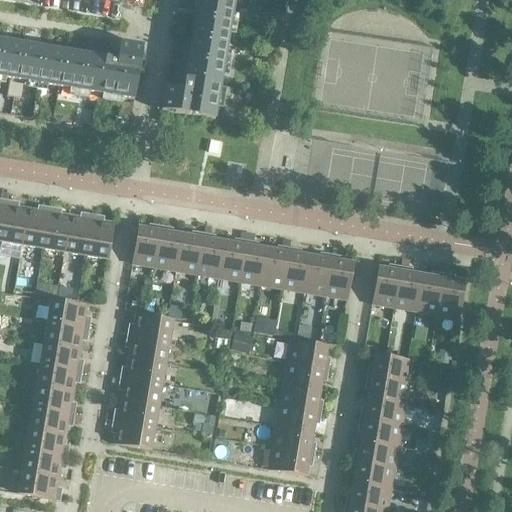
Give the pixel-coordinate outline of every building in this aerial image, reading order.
[(214,121),(234,5),(234,0),(197,0),(191,41),(188,60),(182,59),(178,82),(184,83),(182,92),(165,90),(161,112),(214,121)] [(107,60),(108,54),(85,50),(84,56),(0,42),(0,78),(9,80),(6,97),(21,100),(23,83),(133,101),(142,48),(119,44),(116,62),(107,60)] [(0,243),(21,247),(27,210),(13,208),(14,203),(7,202),(0,241),(0,243)] [(42,251),(49,209),(42,208),(41,213),(27,210),(21,247),(42,251)] [(64,254),(70,217),(56,215),(56,210),(49,209),(42,251),(64,254)] [(85,258),(92,216),(85,215),(84,220),(70,217),(64,254),(85,258)] [(107,261),(113,225),(98,222),(99,217),(92,216),(85,258),(107,261)] [(153,269),(160,228),(153,227),(153,231),(138,229),(131,266),(153,269)] [(175,273),(181,236),(167,234),(168,229),(160,228),(153,269),(175,273)] [(196,276),(203,235),(196,234),(195,239),(181,236),(175,273),(196,276)] [(218,280),(224,243),(209,241),(210,236),(203,235),(196,276),(218,280)] [(239,284),(246,242),(239,241),(238,246),(224,243),(218,280),(239,284)] [(260,287),(267,251),(252,248),(253,243),(246,242),(239,284),(260,287)] [(282,291),(289,249),(281,248),(281,253),(267,251),(260,287),(282,291)] [(303,294),(309,258),(295,255),(296,251),(289,249),(282,291),(303,294)] [(324,298),(331,257),(324,255),(323,260),(309,258),(303,294),(324,298)] [(347,302),(353,265),(338,263),(339,258),(331,257),(324,298),(347,302)] [(394,310),(400,268),(393,267),(392,272),(377,269),(371,306),(394,310)] [(415,313),(421,277),(407,274),(408,269),(400,268),(394,310),(415,313)] [(436,317),(443,275),(436,274),(435,279),(421,277),(415,313),(436,317)] [(458,321),(464,284),(449,281),(450,277),(443,275),(436,317),(458,321)] [(85,323),(87,308),(50,302),(47,324),(88,331),(89,324),(85,323)] [(168,345),(172,322),(135,316),(133,331),(128,330),(127,337),(168,345)] [(80,351),(82,337),(87,338),(88,331),(47,324),(43,345),(80,351)] [(165,366),(168,345),(127,337),(125,345),(130,345),(128,360),(165,366)] [(324,363),(327,348),(290,342),(286,364),(328,371),(329,364),(324,363)] [(77,365),(80,351),(43,345),(40,366),(81,373),(82,366),(77,365)] [(408,385),(412,363),(375,356),(372,371),(368,371),(366,378),(408,385)] [(161,387),(165,366),(128,360),(125,374),(121,373),(119,380),(161,387)] [(319,392),(322,378),(326,378),(328,371),(286,364),(282,386),(319,392)] [(73,394),(75,380),(80,380),(81,373),(40,366),(36,388),(73,394)] [(404,406),(408,385),(366,378),(365,385),(370,386),(368,400),(404,406)] [(157,408),(161,387),(119,380),(118,387),(123,388),(121,402),(157,408)] [(317,406),(319,392),(282,386),(279,407),(320,414),(322,407),(317,406)] [(70,408),(73,394),(36,388),(32,409),(74,416),(75,409),(70,408)] [(401,427),(404,406),(368,400),(365,414),(360,413),(359,420),(401,427)] [(154,430),(157,408),(121,402),(118,416),(113,416),(112,423),(154,430)] [(312,434),(314,420),(319,421),(320,414),(279,407),(275,428),(312,434)] [(65,437),(68,423),(73,424),(74,416),(32,409),(29,431),(65,437)] [(397,449),(401,427),(359,420),(358,427),(363,428),(360,442),(397,449)] [(150,452),(154,430),(112,423),(111,430),(116,431),(113,446),(150,452)] [(310,448),(312,434),(275,428),(272,449),(313,456),(314,449),(310,448)] [(63,451),(65,437),(29,431),(25,452),(67,459),(68,452),(63,451)] [(394,470),(397,449),(360,442),(358,457),(353,456),(352,463),(394,470)] [(305,478),(307,463),(312,464),(313,456),(272,449),(268,472),(305,478)] [(58,480),(61,465),(65,466),(67,459),(25,452),(22,473),(58,480)] [(390,491),(394,470),(352,463),(351,470),(356,471),(353,485),(390,491)] [(56,494),(58,480),(22,473),(18,496),(59,503),(61,495),(56,494)] [(383,511),(386,511),(390,491),(353,485),(351,499),(346,498),(345,506),(383,511)]
